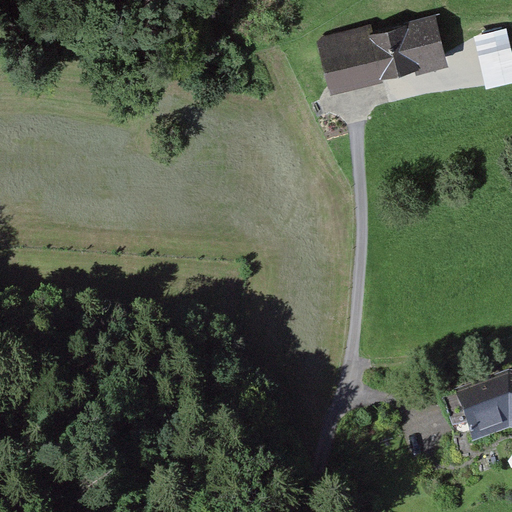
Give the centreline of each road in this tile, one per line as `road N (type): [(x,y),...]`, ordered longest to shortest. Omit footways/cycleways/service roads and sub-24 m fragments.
road 1 (track): [(357,0),(302,42),(275,100),(361,237)]
road 2 (track): [(351,366),(362,218),(356,103)]
road 3 (track): [(351,366),(422,364),(511,335)]
road 4 (track): [(315,511),(317,474),(351,366)]
